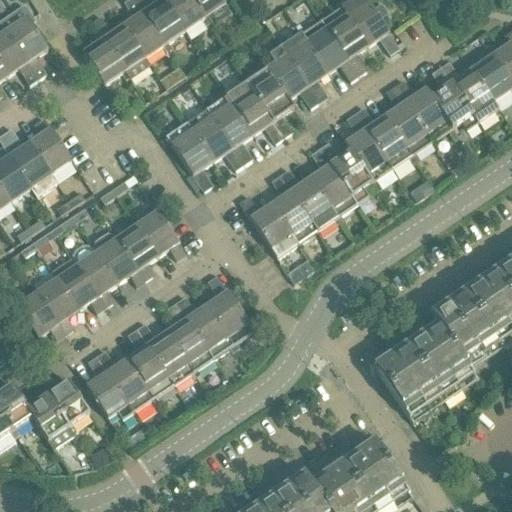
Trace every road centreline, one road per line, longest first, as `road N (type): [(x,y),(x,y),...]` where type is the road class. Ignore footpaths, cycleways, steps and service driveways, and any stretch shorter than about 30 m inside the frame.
road 1 (residential): [(196,217),(314,141),(324,120),(435,48)]
road 2 (unclassified): [(304,342),(350,278),(511,170)]
road 3 (residential): [(196,217),(150,150),(98,143),(57,87),(0,125)]
road 4 (unclassified): [(99,502),(282,381),(304,342)]
road 5 (residential): [(446,511),(337,357),(304,342)]
road 6 (residential): [(67,363),(229,256)]
